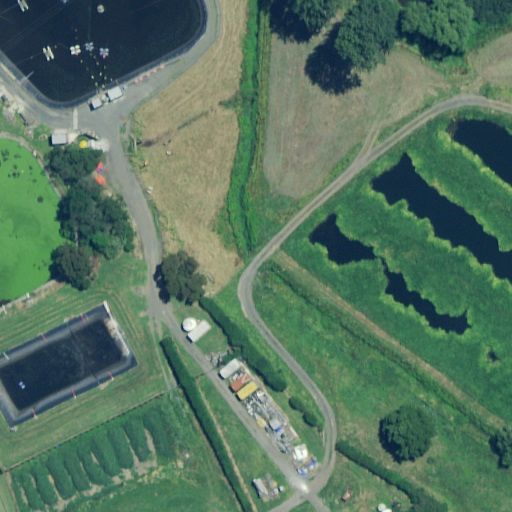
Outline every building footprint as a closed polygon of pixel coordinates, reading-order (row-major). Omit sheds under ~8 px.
[(122,96),(118,86),(107,91),(111,101),(122,96)] [(225,337),(217,327),(201,341),(209,351),(225,337)] [(251,376),(235,388),(242,396),(258,384),(251,376)] [(292,429),(286,422),(269,434),(275,442),(292,429)] [(247,428),(238,435),(244,444),(254,438),(247,428)]
